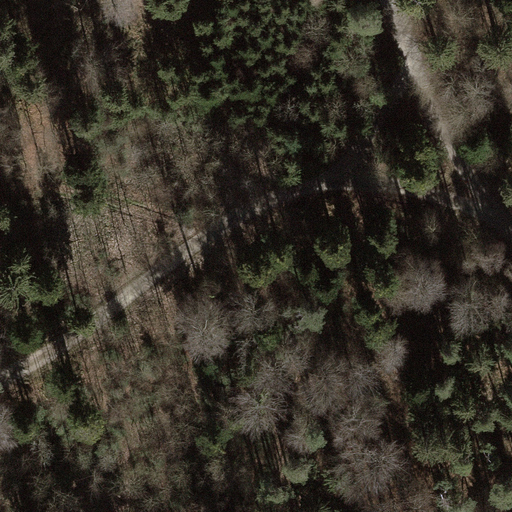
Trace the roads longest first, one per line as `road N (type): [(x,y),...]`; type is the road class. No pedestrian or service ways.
road 1 (track): [(0,377),(91,324),(263,202),(340,182)]
road 2 (track): [(410,61),(453,163),(487,215)]
road 3 (track): [(487,215),(415,188),(340,182)]
road 4 (track): [(410,61),(340,182)]
